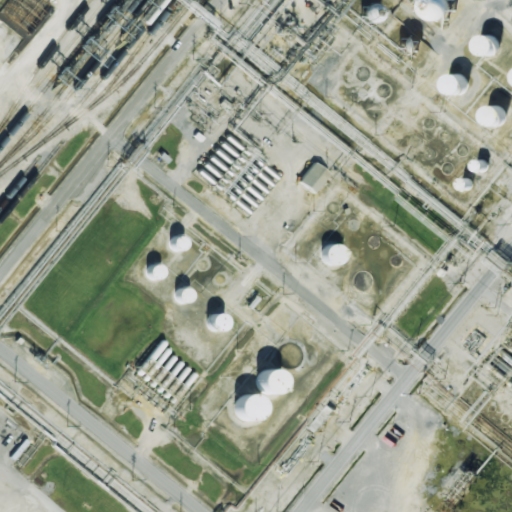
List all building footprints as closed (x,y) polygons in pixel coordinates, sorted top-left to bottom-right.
[(51,10),(39,0),(17,0),(30,10),(26,15),(32,20),(25,27),(28,29),(40,14),(44,17),(51,10)] [(451,0),(428,0),(428,20),(452,20),(451,0)] [(365,3),(359,16),(375,24),(381,11),(365,3)] [(481,53),(475,49),(474,41),(479,35),(486,34),(492,39),(493,46),(488,52),(481,53)] [(399,46),(410,57),(421,48),(410,36),(399,46)] [(447,93),(441,89),(440,81),(444,75),(452,74),(458,79),(459,86),(454,92),(447,93)] [(489,124),(483,120),(482,112),(486,106),(493,105),(499,110),(500,117),(496,123),(489,124)] [(328,174),(313,162),(297,181),(312,193),(328,174)] [(461,189),(470,190),(472,180),(462,178),(461,189)] [(181,250),(184,238),(171,236),(169,248),(181,250)] [(335,243),(318,252),(326,268),(343,258),(335,243)] [(146,272),(157,278),(162,270),(151,264),(146,272)] [(174,300),(187,302),(189,290),(176,288),(174,300)] [(207,332),(224,328),(221,314),(204,317),(207,332)] [(253,375),(249,380),(248,386),(251,391),(255,395),(261,396),(267,394),(271,389),(272,383),(270,378),(265,374),(259,373),(253,375)] [(232,401),(228,406),(227,412),(229,418),(234,422),(240,423),(245,421),(249,416),(250,410),(248,404),(243,400),(237,399),(232,401)]
